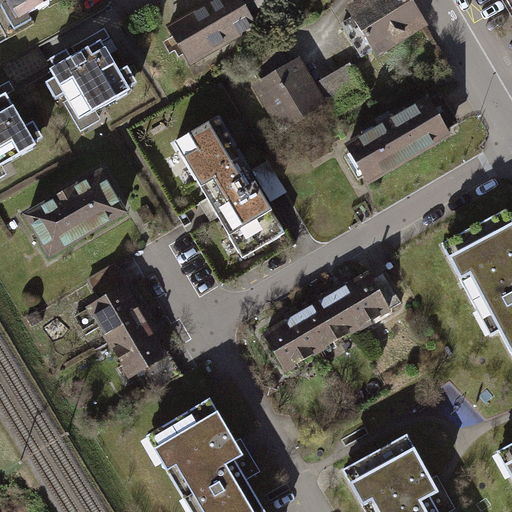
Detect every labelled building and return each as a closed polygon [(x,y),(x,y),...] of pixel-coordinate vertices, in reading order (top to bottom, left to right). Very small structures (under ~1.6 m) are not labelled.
[(44,0),(0,0),(10,18),(44,0)] [(242,0),(206,0),(167,26),(198,75),(264,33),(242,0)] [(433,35),(412,0),(352,0),(340,8),(380,68),(433,35)] [(46,65),(75,116),(126,88),(97,36),(46,65)] [(304,58),(252,89),(281,138),(318,116),(325,128),(375,97),(359,71),(324,92),(304,58)] [(1,90),(0,90),(0,163),(32,146),(1,90)] [(427,94),(342,142),(365,183),(450,135),(447,131),(458,124),(440,93),(429,99),(427,94)] [(291,242),(224,128),(180,154),(246,268),(291,242)] [(106,165),(25,217),(54,262),(135,210),(106,165)] [(273,167),(256,173),(268,201),(285,194),(273,167)] [(511,215),(507,206),(441,244),(511,365),(511,215)] [(392,317),(368,276),(338,294),(361,335),(392,317)] [(148,324),(128,288),(91,309),(111,345),(148,324)] [(361,335),(338,294),(303,314),(327,355),(361,335)] [(327,355),(303,314),(261,338),(285,379),(327,355)] [(169,360),(148,324),(111,345),(132,381),(169,360)] [(189,511),(259,511),(236,472),(248,464),(215,408),(151,446),(189,511)] [(340,463),(368,511),(434,511),(427,499),(441,490),(404,426),(340,463)] [(511,438),(498,447),(511,469),(511,438)]
